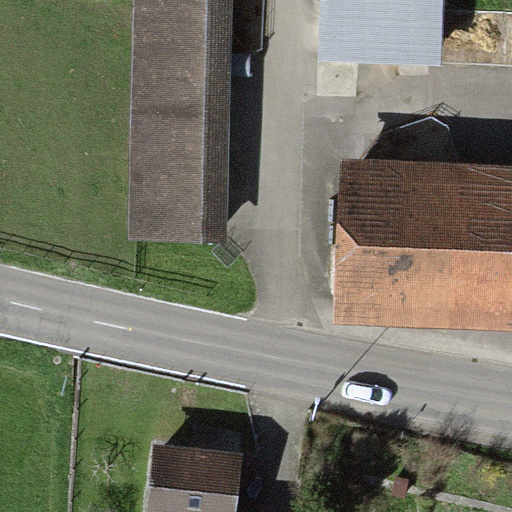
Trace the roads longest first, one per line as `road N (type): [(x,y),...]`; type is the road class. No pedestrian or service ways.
road 1 (primary): [(0,300),(511,394)]
road 2 (unknown): [(511,70),(280,103)]
